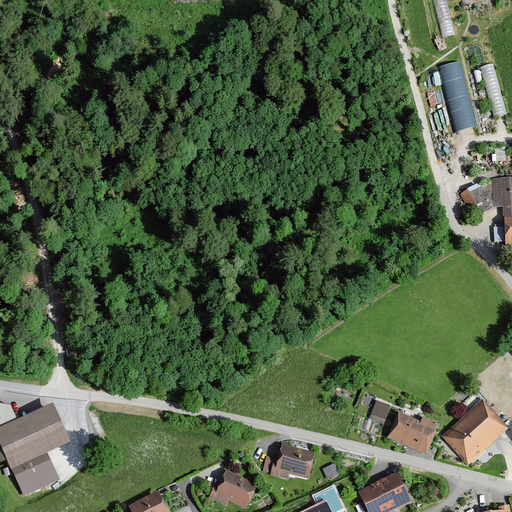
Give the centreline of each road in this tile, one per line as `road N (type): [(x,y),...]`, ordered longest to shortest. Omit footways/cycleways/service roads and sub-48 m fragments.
road 1 (unclassified): [(475,480),(164,405),(0,384)]
road 2 (track): [(0,112),(25,165),(65,393)]
road 3 (track): [(392,0),(442,187)]
